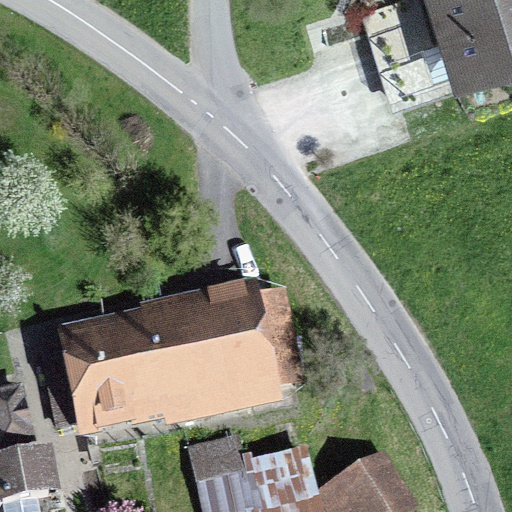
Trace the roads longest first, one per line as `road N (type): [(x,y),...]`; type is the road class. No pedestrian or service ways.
road 1 (tertiary): [(215,118),(264,165),(364,297),(421,387),(476,511)]
road 2 (tertiary): [(46,0),(215,118)]
